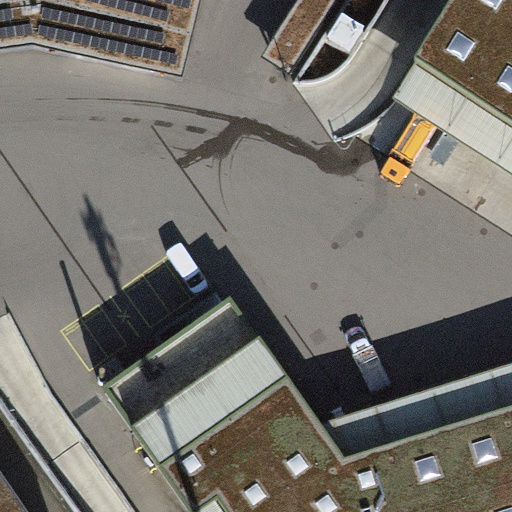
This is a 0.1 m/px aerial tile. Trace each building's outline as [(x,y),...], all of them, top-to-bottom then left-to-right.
[(0,0),(0,55),(37,50),(186,82),(205,0),(0,0)] [(301,0),(264,58),(292,76),(340,0),(301,0)] [(511,0),(474,0),(426,75),(511,128),(511,0)] [(511,128),(426,75),(402,112),(511,181),(511,128)] [(233,317),(112,402),(189,511),(218,511),(222,510),(223,511),(511,511),(511,427),(348,480),(319,440),(233,317)] [(511,379),(319,440),(348,480),(511,427),(511,379)] [(0,511),(26,511),(0,474),(0,511)]
